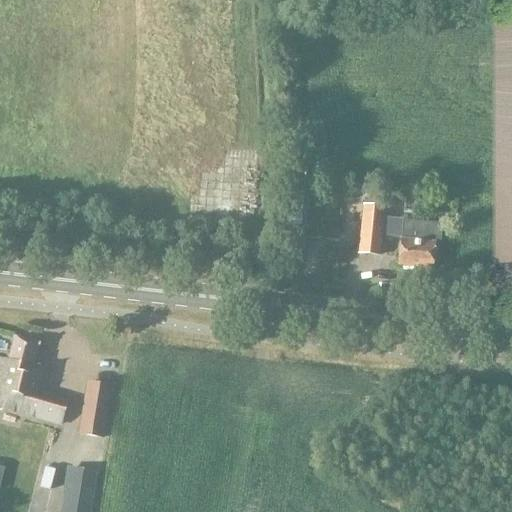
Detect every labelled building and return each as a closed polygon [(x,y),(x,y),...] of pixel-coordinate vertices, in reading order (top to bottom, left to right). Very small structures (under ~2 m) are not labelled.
[(356,256),(379,258),(384,208),(361,205),(356,256)] [(398,241),(396,268),(430,271),(432,245),(438,246),(440,225),(401,221),(399,241),(398,241)] [(0,361),(0,410),(60,427),(67,401),(37,393),(43,371),(30,368),(36,348),(12,341),(6,363),(0,361)] [(84,382),(76,436),(101,440),(110,386),(84,382)] [(65,468),(57,511),(88,511),(95,473),(65,468)] [(112,511),(121,511),(124,496),(115,494),(112,511)]
